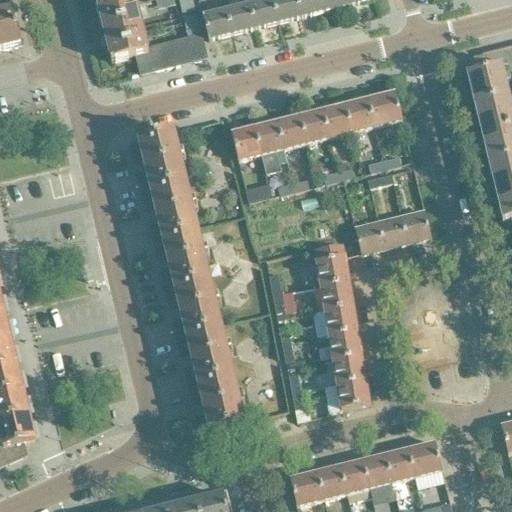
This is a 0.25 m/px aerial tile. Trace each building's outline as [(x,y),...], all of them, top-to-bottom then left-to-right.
[(136,7),(134,0),(95,0),(99,16),(136,7)] [(193,6),(191,0),(181,0),(179,0),(181,8),(193,6)] [(301,21),(295,0),(280,0),(272,2),(279,27),(301,21)] [(295,0),(301,21),(324,15),(320,0),(295,0)] [(320,0),(324,15),(348,10),(345,0),(320,0)] [(373,3),(372,0),(345,0),(348,10),(373,3)] [(279,27),(272,2),(249,8),(255,33),(279,27)] [(194,13),(193,6),(181,8),(183,16),(194,13)] [(147,51),(136,7),(99,16),(105,40),(99,41),(102,51),(107,49),(111,65),(135,59),(148,56),(147,51)] [(255,33),(249,8),(226,14),(232,38),(255,33)] [(0,53),(22,48),(13,13),(0,16),(0,53)] [(232,38),(226,14),(202,20),(208,45),(232,38)] [(197,25),(195,18),(184,21),(185,27),(197,25)] [(199,31),(197,25),(185,27),(187,34),(199,31)] [(200,38),(199,31),(187,34),(188,41),(200,38)] [(206,62),(200,38),(188,41),(167,46),(173,70),(206,62)] [(173,70),(167,46),(147,51),(148,56),(135,59),(140,78),(173,70)] [(511,72),(511,57),(510,51),(496,54),(501,75),(507,73),(511,72)] [(501,75),(496,54),(482,58),(484,65),(487,78),(501,75)] [(507,73),(501,75),(487,78),(484,65),(469,68),(471,78),(467,79),(474,108),(509,100),(505,86),(510,85),(507,73)] [(402,125),(395,97),(368,104),(374,132),(402,125)] [(511,130),(511,113),(509,100),(474,108),(480,132),(474,134),(476,139),(511,130)] [(374,132),(368,104),(345,109),(351,137),(374,132)] [(351,137),(345,109),(322,115),(328,143),(351,137)] [(328,143),(322,115),(299,120),(306,148),(328,143)] [(306,148),(299,120),(277,126),(284,154),(306,148)] [(277,126),(254,131),(261,159),(267,179),(281,175),(280,168),(287,166),(284,154),(277,126)] [(511,161),(511,130),(476,139),(477,144),(483,143),(489,167),(511,161)] [(261,159),(254,131),(230,137),(237,165),(261,159)] [(180,159),(174,135),(138,144),(144,168),(180,159)] [(186,184),(180,159),(144,168),(150,192),(186,184)] [(399,161),(381,166),(383,175),(402,170),(399,161)] [(511,192),(511,161),(489,167),(494,190),(488,192),(490,198),(511,192)] [(383,175),(381,166),(369,169),(371,178),(383,175)] [(352,173),(337,177),(339,186),(355,182),(352,173)] [(339,186),(337,177),(323,180),(326,189),(339,186)] [(394,187),(392,179),(368,185),(370,193),(394,187)] [(187,186),(186,184),(150,192),(156,217),(192,208),(188,193),(203,189),(202,182),(187,186)] [(307,185),(292,188),(294,197),(309,193),(307,185)] [(270,188),(246,194),(249,208),(273,202),(270,188)] [(294,197),(292,188),(278,192),(281,200),(294,197)] [(511,192),(490,198),(491,202),(497,201),(503,226),(511,223),(511,192)] [(198,232),(192,208),(156,217),(162,241),(198,232)] [(432,242),(425,215),(401,221),(408,248),(432,242)] [(408,248),(401,221),(378,227),(385,254),(408,248)] [(385,254),(378,227),(355,233),(361,260),(385,254)] [(204,256),(198,232),(162,241),(168,265),(204,256)] [(350,286),(346,264),(346,263),(345,263),(343,251),(315,255),(317,266),(316,266),(320,291),(350,286)] [(174,289),(210,281),(204,256),(168,265),(174,289)] [(278,278),(269,280),(273,299),(282,297),(278,278)] [(216,305),(210,281),(174,289),(180,314),(216,305)] [(354,311),(350,286),(320,291),(324,316),(354,311)] [(285,316),(282,297),(273,299),(276,318),(285,316)] [(221,329),(216,305),(180,314),(186,338),(221,329)] [(328,340),(358,335),(354,311),(324,316),(328,340)] [(0,344),(10,342),(4,317),(0,317),(0,344)] [(227,354),(221,329),(186,338),(191,362),(227,354)] [(288,329),(279,331),(282,348),(291,346),(288,329)] [(362,359),(358,335),(328,340),(332,364),(362,359)] [(0,371),(17,367),(10,342),(0,344),(0,371)] [(294,365),(291,346),(282,348),(286,367),(294,365)] [(233,378),(227,354),(191,362),(197,387),(233,378)] [(366,384),(362,359),(332,364),(337,389),(366,384)] [(0,398),(23,393),(17,367),(0,371),(0,398)] [(239,402),(233,378),(197,387),(203,411),(239,402)] [(298,378),(289,380),(292,396),(301,395),(298,378)] [(337,389),(324,391),(329,419),(341,416),(341,414),(370,409),(366,384),(337,389)] [(0,424),(29,417),(23,393),(0,398),(0,424)] [(304,413),(301,395),(292,396),(295,415),(304,413)] [(245,426),(239,402),(203,411),(209,435),(245,426)] [(35,444),(30,422),(29,417),(0,424),(0,447),(0,448),(9,467),(26,459),(24,447),(35,444)] [(511,457),(511,427),(501,431),(508,459),(511,457)] [(0,448),(0,447),(0,471),(9,467),(0,448)] [(435,447),(408,454),(415,482),(418,493),(444,487),(442,476),(442,475),(437,452),(435,447)] [(415,482),(408,454),(386,460),(393,488),(415,482)] [(393,488),(386,460),(363,465),(370,493),(393,488)] [(370,493),(363,465),(340,471),(347,499),(350,507),(372,501),(370,493)] [(347,499),(340,471),(317,476),(324,505),(347,499)] [(324,505),(317,476),(290,483),(297,511),(324,505)] [(226,511),(224,498),(196,505),(198,511),(226,511)]
